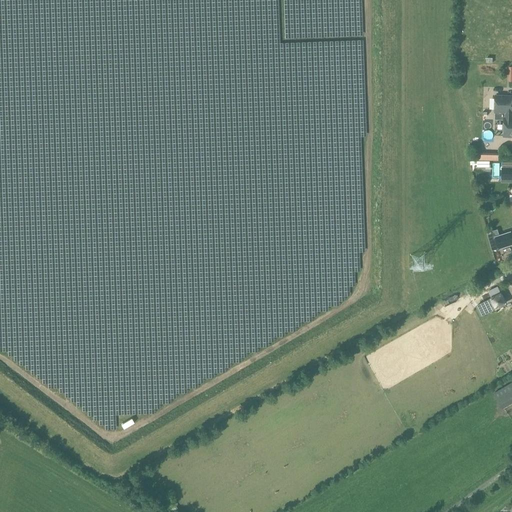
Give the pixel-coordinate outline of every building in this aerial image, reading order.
[(42,143),(46,156),(54,47),(38,46),(32,128),(31,128),(30,135),(26,123),(9,122),(24,117),(30,35),(0,32),(0,146),(36,149),(42,143)] [(511,96),(496,96),(495,112),(507,113),(506,119),(505,119),(504,137),(511,136),(511,96)] [(488,172),(489,162),(477,161),(476,171),(488,172)] [(511,179),(511,167),(502,168),(502,179),(511,179)] [(33,239),(41,181),(25,179),(24,185),(25,185),(24,194),(32,195),(32,200),(22,198),(17,237),(33,239)] [(500,249),(511,244),(511,230),(495,236),(500,249)] [(481,316),(495,309),(490,299),(476,306),(481,316)]
